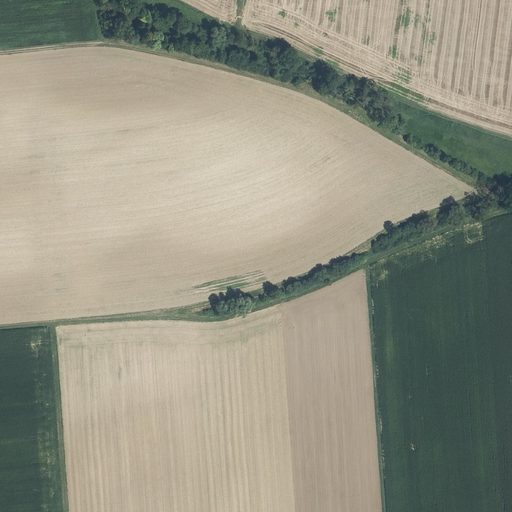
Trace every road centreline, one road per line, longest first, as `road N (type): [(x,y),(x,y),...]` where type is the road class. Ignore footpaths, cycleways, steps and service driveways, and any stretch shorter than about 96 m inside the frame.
road 1 (track): [(511,195),(488,197),(339,107),(278,85),(109,45),(0,54)]
road 2 (track): [(0,328),(53,323),(66,511)]
